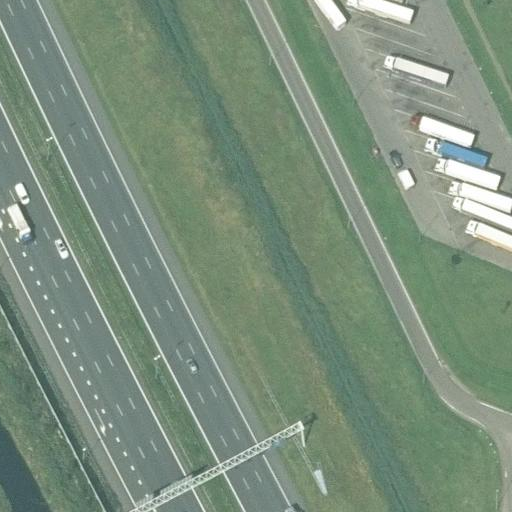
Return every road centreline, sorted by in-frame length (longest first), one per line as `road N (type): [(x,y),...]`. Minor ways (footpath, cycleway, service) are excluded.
road 1 (motorway): [(269,511),(19,0)]
road 2 (motorway): [(0,152),(179,511)]
